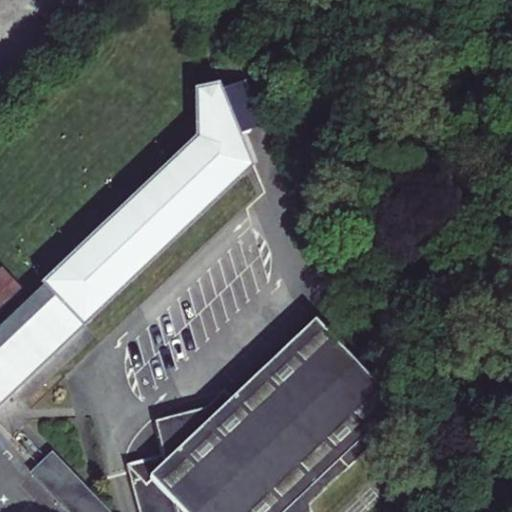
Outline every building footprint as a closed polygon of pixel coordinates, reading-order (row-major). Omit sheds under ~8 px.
[(236,137),(259,130),(244,81),(221,89),(236,137)] [(0,402),(246,170),(214,91),(195,96),(196,142),(0,327),(0,402)] [(0,315),(23,291),(0,269),(0,315)] [(147,433),(153,456),(157,453),(212,511),(280,511),(385,411),(314,332),(230,411),(221,401),(204,417),(147,433)] [(310,511),(374,453),(363,441),(391,414),(385,411),(280,511),(212,511),(157,453),(153,456),(156,465),(159,478),(144,491),(124,472),(126,482),(134,511),(310,511)] [(104,511),(52,457),(32,475),(67,511),(104,511)] [(156,465),(124,472),(144,491),(159,478),(156,465)]
